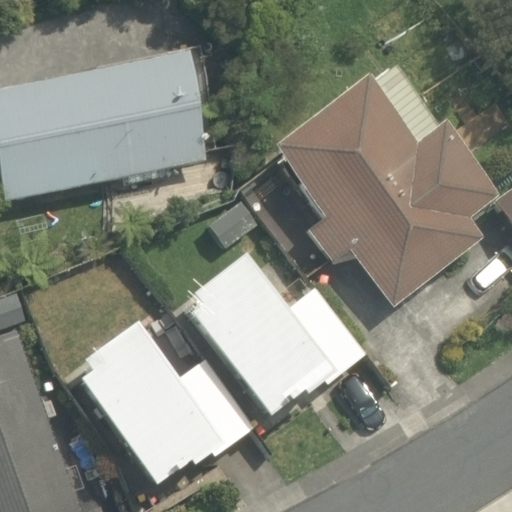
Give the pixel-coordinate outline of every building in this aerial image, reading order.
[(209,63),(0,106),(0,164),(9,207),(229,162),(209,63)] [(352,254),(396,314),(492,243),(473,217),(488,204),(441,150),(430,160),(380,95),(285,166),(326,220),(305,236),(330,270),(352,254)] [(511,211),(490,228),(511,258),(511,211)] [(297,312),(263,263),(195,310),(276,426),(364,365),(316,298),(297,312)] [(0,511),(76,511),(25,342),(0,349),(0,511)] [(258,439),(209,366),(179,386),(155,350),(89,394),(163,504),(258,439)]
